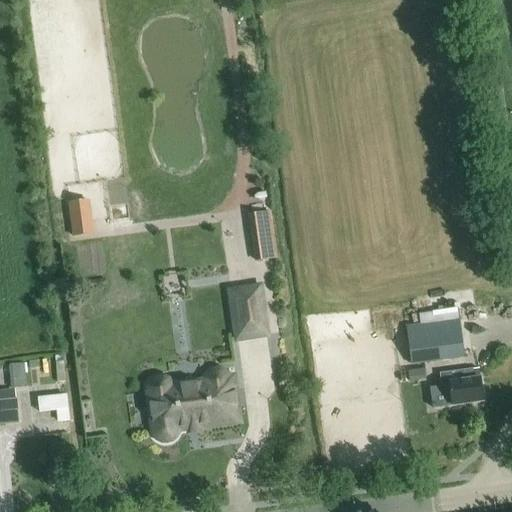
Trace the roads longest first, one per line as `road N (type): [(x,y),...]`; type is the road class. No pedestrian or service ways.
road 1 (unclassified): [(511,187),(481,0)]
road 2 (tertiary): [(348,511),(490,494)]
